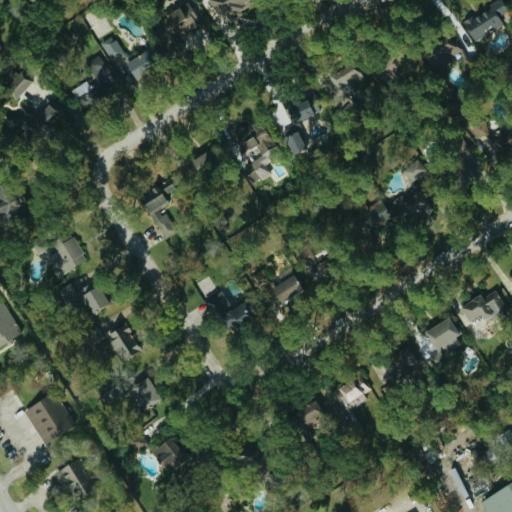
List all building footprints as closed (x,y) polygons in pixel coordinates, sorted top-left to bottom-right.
[(205,0),(221,26),(240,15),(236,9),(251,1),(250,0),(205,0)] [(475,43),(504,23),(499,17),(509,10),(502,0),(497,0),(462,23),(475,43)] [(155,25),(172,57),(186,49),(179,37),(202,24),(189,1),(165,14),(167,18),(155,25)] [(112,62),(124,55),(113,35),(101,42),(112,62)] [(433,74),(469,60),(459,35),(424,49),(433,74)] [(85,113),(111,97),(103,84),(104,83),(98,73),(107,67),(100,55),(87,62),(96,76),(72,90),(85,113)] [(393,78),(420,66),(415,56),(405,61),(403,55),(386,63),(393,78)] [(367,84),(353,61),(329,76),(339,91),(346,87),(350,94),(367,84)] [(31,83),(18,71),(3,88),(16,99),(31,83)] [(294,123),(321,113),(315,96),(288,106),(294,123)] [(475,138),(489,135),(486,121),(472,124),(475,138)] [(258,145),(261,153),(270,150),(273,157),(278,155),(267,126),(247,134),(246,131),(227,138),(234,155),(258,145)] [(291,156),(306,150),(296,128),(282,134),(291,156)] [(511,153),(511,133),(502,133),(489,134),(490,153),(511,153)] [(190,161),(199,176),(221,164),(212,148),(190,161)] [(477,177),(476,176),(479,173),(473,166),(477,162),(470,154),(465,159),(461,155),(442,172),(461,192),(477,177)] [(250,164),(263,180),(271,173),(259,158),(250,164)] [(414,183),(428,171),(417,159),(404,170),(414,183)] [(260,179),(254,170),(246,176),(252,185),(260,179)] [(164,239),(176,232),(162,208),(171,202),(165,193),(173,188),(166,176),(137,193),(164,239)] [(0,200),(0,201),(0,216),(7,215),(8,218),(25,213),(19,190),(0,194),(0,200)] [(406,200),(401,195),(392,203),(409,225),(431,207),(418,190),(406,200)] [(362,213),(374,232),(394,220),(382,201),(362,213)] [(56,252),(48,256),(60,275),(87,259),(69,229),(49,241),(56,252)] [(304,287),(293,272),(270,290),(282,305),(304,287)] [(80,293),(88,312),(108,304),(100,285),(80,293)] [(468,320),(480,314),(483,320),(506,307),(496,289),(482,297),(480,293),(459,306),(468,320)] [(255,314),(247,299),(232,307),(223,290),(205,300),(222,331),(255,314)] [(0,343),(20,335),(5,299),(0,300),(0,343)] [(443,344),(447,352),(462,345),(449,317),(425,328),(434,348),(443,344)] [(143,348),(122,320),(104,334),(125,362),(143,348)] [(420,369),(409,346),(381,359),(392,383),(420,369)] [(364,394),(372,389),(360,371),(337,385),(351,409),(367,399),(364,394)] [(143,410),(161,398),(147,376),(129,388),(143,410)] [(75,424),(55,390),(24,409),(44,443),(75,424)] [(313,434),(310,428),(325,419),(314,400),(291,413),(306,438),(313,434)] [(131,456),(150,446),(142,433),(123,443),(131,456)] [(189,457),(169,435),(151,451),(165,466),(170,461),(177,468),(189,457)] [(264,449),(235,448),(234,466),(254,467),(253,476),(265,477),(265,478),(276,479),(276,473),(262,472),(264,449)] [(57,468),(71,499),(93,489),(79,458),(57,468)] [(511,511),(511,480),(480,499),(487,511),(511,511)]
